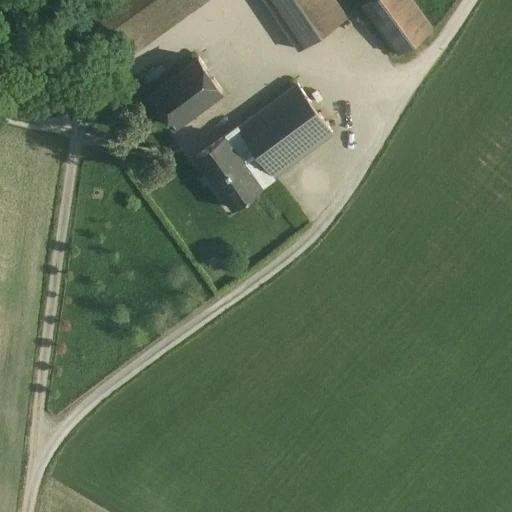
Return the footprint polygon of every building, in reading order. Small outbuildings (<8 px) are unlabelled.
[(119,0),(150,42),(209,0),(119,0)] [(276,0),(307,45),(356,13),(347,0),(276,0)] [(366,0),(404,53),(441,28),(421,0),(366,0)] [(177,133),(236,91),(205,47),(145,89),(177,133)] [(238,126),(275,177),(334,134),(297,83),(238,126)] [(233,207),(275,177),(238,126),(196,156),(233,207)]
